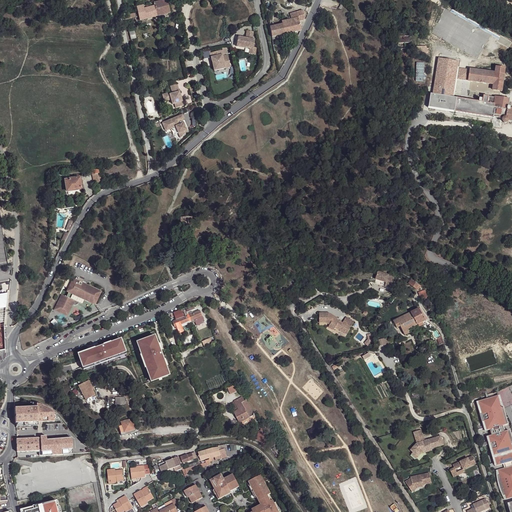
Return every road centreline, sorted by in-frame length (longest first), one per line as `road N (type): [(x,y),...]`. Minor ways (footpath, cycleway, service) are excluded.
road 1 (unclassified): [(10,350),(91,202),(157,175),(280,77),(317,0)]
road 2 (residential): [(511,295),(433,260),(438,213),(408,151),(426,112)]
road 3 (residential): [(61,349),(80,330),(193,278)]
road 4 (residential): [(61,349),(196,288)]
